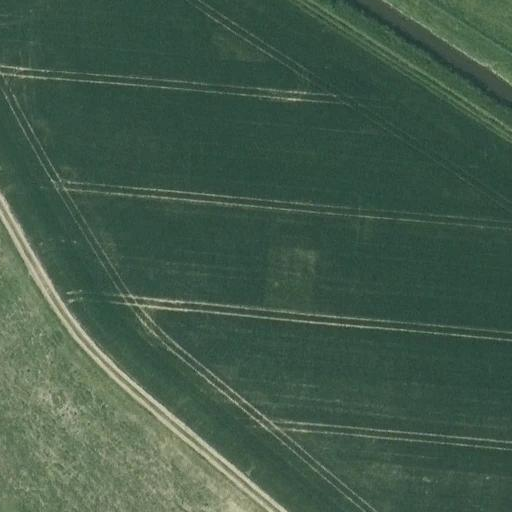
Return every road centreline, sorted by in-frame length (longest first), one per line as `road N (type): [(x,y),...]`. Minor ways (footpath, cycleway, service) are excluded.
road 1 (track): [(278,511),(84,343),(0,199)]
road 2 (track): [(295,0),(511,141)]
